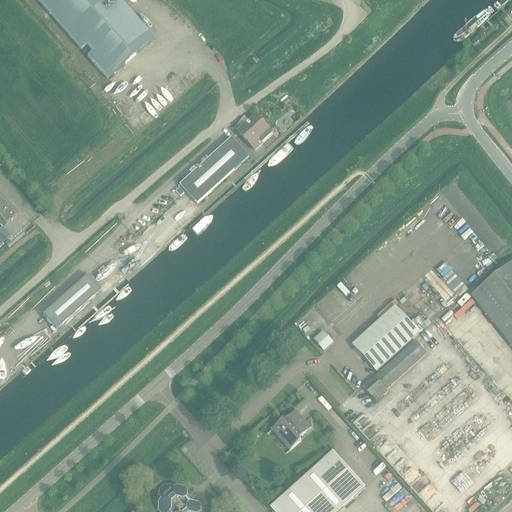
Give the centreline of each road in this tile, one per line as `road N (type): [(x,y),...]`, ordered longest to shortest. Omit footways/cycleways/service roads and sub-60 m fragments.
road 1 (tertiary): [(12,511),(155,387),(434,116),(464,110)]
road 2 (unclassified): [(0,311),(187,150),(346,31),(344,0)]
